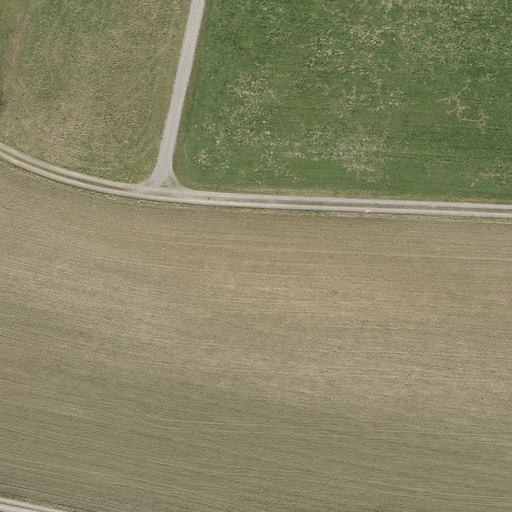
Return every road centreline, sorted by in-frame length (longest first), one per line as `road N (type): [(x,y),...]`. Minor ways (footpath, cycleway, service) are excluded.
road 1 (track): [(0,152),(100,189),(164,200),(511,217)]
road 2 (track): [(164,200),(204,0)]
